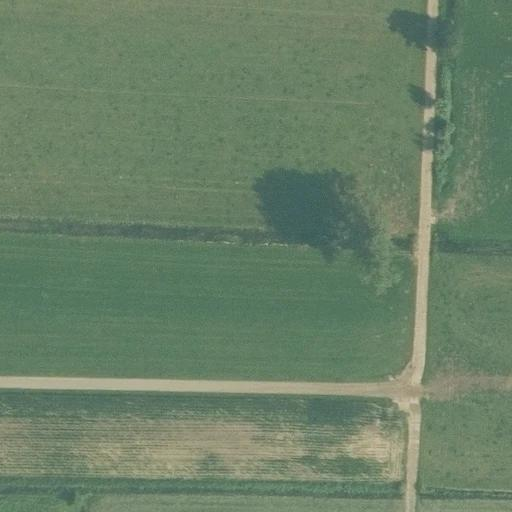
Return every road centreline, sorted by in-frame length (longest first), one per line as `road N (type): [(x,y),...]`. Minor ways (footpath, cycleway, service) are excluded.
road 1 (track): [(421,0),(409,511)]
road 2 (track): [(412,388),(0,382)]
